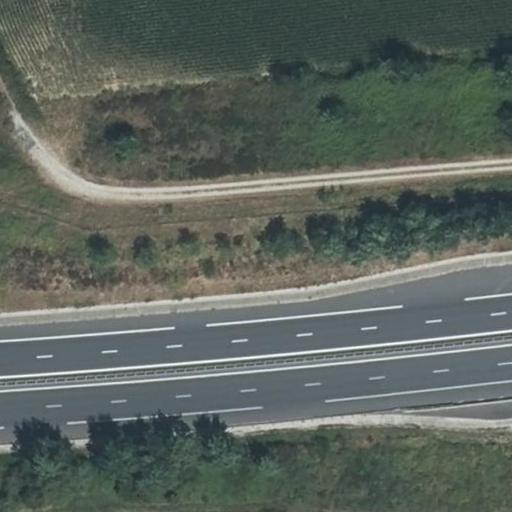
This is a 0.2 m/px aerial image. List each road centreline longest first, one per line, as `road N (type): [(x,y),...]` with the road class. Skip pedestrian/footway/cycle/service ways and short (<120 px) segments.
road 1 (track): [(511,163),(130,192),(71,178),(27,144),(0,91)]
road 2 (motorway): [(511,308),(0,356)]
road 3 (motorway): [(0,410),(511,363)]
